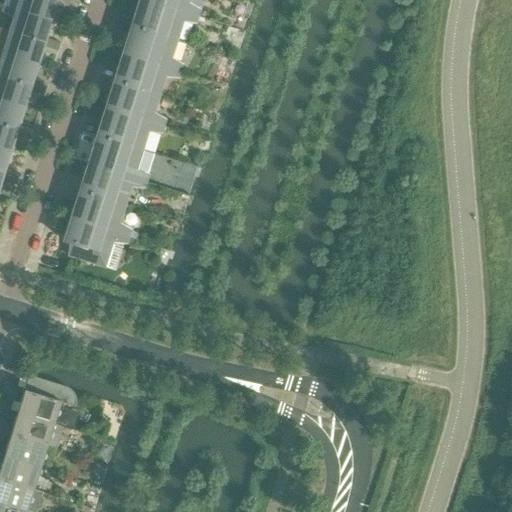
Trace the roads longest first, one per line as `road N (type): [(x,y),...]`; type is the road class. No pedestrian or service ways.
road 1 (unknown): [(454,511),(493,386),(480,96),(491,0)]
road 2 (tertiary): [(345,511),(358,471),(336,418),(0,310)]
road 3 (residential): [(0,307),(99,0)]
